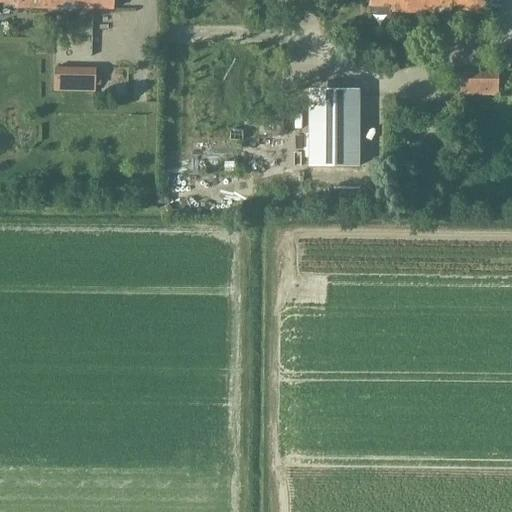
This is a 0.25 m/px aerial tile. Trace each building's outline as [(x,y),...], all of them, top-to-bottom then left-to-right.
[(0,0),(0,1),(9,2),(9,8),(42,8),(41,0),(0,0)] [(105,9),(105,0),(41,0),(42,8),(105,9)] [(478,0),(359,0),(360,6),(382,7),(382,12),(478,13),(478,0)] [(160,172),(235,172),(236,41),(161,41),(160,172)] [(94,91),(94,67),(53,67),(53,91),(94,91)] [(497,96),(497,73),(455,72),(455,96),(497,96)] [(356,166),(356,92),(307,92),(307,166),(356,166)] [(49,156),(132,154),(131,96),(48,97),(49,156)] [(271,121),(271,136),(281,135),(281,121),(271,121)] [(450,179),(438,150),(414,161),(426,189),(450,179)]
